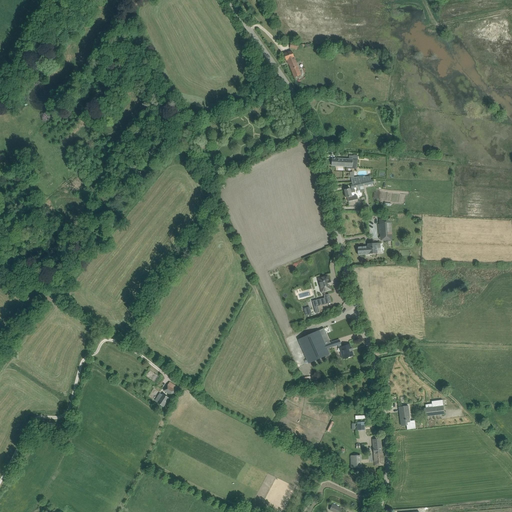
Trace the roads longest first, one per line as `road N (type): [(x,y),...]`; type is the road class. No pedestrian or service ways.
road 1 (unclassified): [(377,511),(388,457),(380,393),(320,158),(294,96),(228,0)]
road 2 (track): [(511,458),(401,350),(372,354)]
